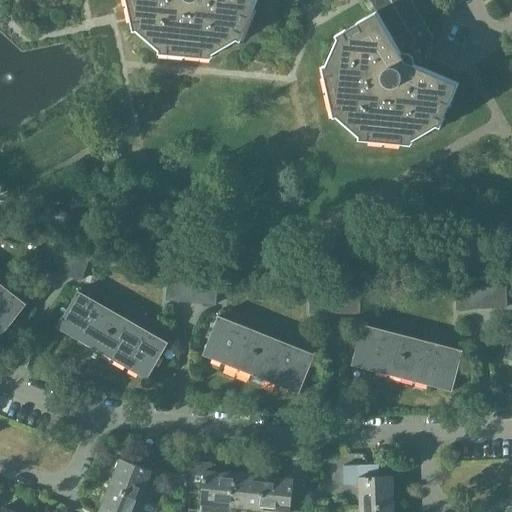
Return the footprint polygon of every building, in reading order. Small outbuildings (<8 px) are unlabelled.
[(459,85),(421,68),(425,60),(434,39),(424,23),(410,0),(126,0),(134,32),(138,32),(160,51),(160,55),(211,59),(211,56),(237,41),(241,42),(258,0),(368,0),(377,13),(337,37),(338,40),(327,68),(323,69),(334,119),(338,118),(360,138),(360,141),(411,145),(411,143),(437,127),(440,128),(459,85)] [(53,252),(55,246),(43,242),(40,248),(53,252)] [(46,270),(57,274),(66,250),(55,246),(53,252),(51,258),(49,263),(46,270)] [(40,248),(38,254),(51,258),(53,252),(40,248)] [(57,274),(69,278),(71,272),(73,266),(75,261),(77,254),(66,250),(57,274)] [(38,254),(36,259),(49,263),(51,258),(38,254)] [(90,259),(77,254),(75,261),(88,265),(90,259)] [(34,265),(46,270),(49,263),(36,259),(34,265)] [(75,261),(73,266),(86,271),(88,265),(75,261)] [(73,266),(71,272),(84,276),(86,271),(73,266)] [(71,272),(69,278),(81,283),(84,276),(71,272)] [(180,286),(181,278),(168,277),(167,285),(180,286)] [(179,304),(191,305),(193,279),(181,278),(180,286),(180,291),(179,297),(179,304)] [(191,305),(203,306),(203,299),(204,293),(204,287),(205,281),(193,279),(191,305)] [(0,337),(1,338),(27,305),(0,284),(0,337)] [(469,286),(469,293),(469,298),(469,304),(470,311),(482,310),(481,285),(469,286)] [(481,285),(482,310),(494,310),(493,303),(493,297),(493,291),(493,285),(481,285)] [(323,315),(335,315),(335,291),(323,290),(323,297),(323,303),(323,309),(323,315)] [(335,315),(347,315),(347,309),(347,303),(347,297),(347,291),(335,291),(335,315)] [(58,328),(148,380),(168,344),(79,292),(58,328)] [(203,356),(299,394),(315,355),(219,317),(203,356)] [(352,366),(452,392),(463,351),(363,325),(352,366)] [(121,459),(110,487),(141,500),(149,503),(156,487),(147,484),(152,472),(121,459)] [(231,509),(235,474),(204,472),(200,511),(230,511),(231,509)] [(260,511),(264,477),(235,474),(231,509),(257,511),(260,511)] [(172,475),(171,487),(186,489),(187,476),(172,475)] [(359,478),(360,508),(394,507),(393,476),(359,478)] [(290,511),(294,480),(264,477),(260,511),(290,511)] [(305,493),(319,495),(321,481),(306,480),(305,493)] [(136,511),(141,500),(110,487),(100,511),(136,511)]
